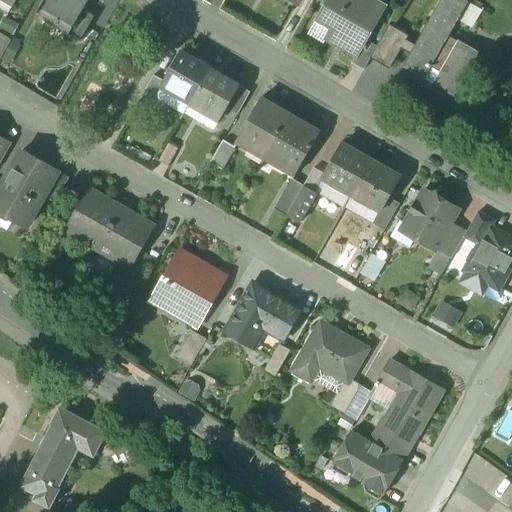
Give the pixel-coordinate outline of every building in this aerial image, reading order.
[(53,0),(54,0),(53,0),(50,0),(40,19),(69,36),(83,14),(89,3),(83,0),(53,0)] [(386,9),(370,0),(329,0),(320,17),(334,25),(326,38),(328,39),(345,49),(344,50),(356,57),(358,58),(367,43),(386,9)] [(462,0),(443,0),(405,68),(455,96),(479,54),(449,36),(468,3),(462,0)] [(94,21),(83,14),(69,36),(81,43),(94,21)] [(320,17),(309,34),(325,45),(328,39),(326,38),(334,25),(320,17)] [(13,37),(20,24),(7,18),(1,31),(13,37)] [(377,48),(371,59),(390,70),(409,37),(389,26),(377,48)] [(0,60),(11,41),(0,34),(0,60)] [(367,43),(358,58),(356,57),(352,65),(364,71),(371,59),(377,48),(367,43)] [(164,82),(161,87),(162,88),(190,104),(210,71),(181,54),(164,82)] [(240,88),(210,71),(190,104),(190,105),(219,122),(227,109),(240,88)] [(164,82),(154,77),(141,99),(152,106),(162,88),(161,87),(164,82)] [(250,94),(240,88),(227,109),(238,115),(250,94)] [(261,100),(237,142),(266,159),(290,116),(275,107),(273,109),(262,103),(263,101),(261,100)] [(321,134),(290,116),(266,159),(296,178),(321,134)] [(0,139),(0,164),(10,146),(0,139)] [(223,141),(210,164),(222,171),(235,148),(223,141)] [(178,150),(168,144),(158,162),(168,167),(178,150)] [(342,146),(323,178),(352,195),(370,162),(342,146)] [(0,188),(0,212),(27,228),(45,196),(58,172),(21,151),(0,188)] [(370,162),(352,195),(380,211),(382,212),(389,199),(400,180),(370,162)] [(58,172),(45,196),(55,202),(69,178),(58,172)] [(304,187),(292,180),(276,209),(287,216),(304,187)] [(316,194),(304,187),(287,216),(287,217),(299,224),(316,194)] [(121,209),(87,190),(64,231),(97,250),(121,209)] [(456,211),(438,200),(436,194),(429,195),(425,193),(418,205),(415,203),(409,213),(413,215),(406,226),(418,233),(416,238),(434,249),(435,247),(448,225),(456,211)] [(389,199),(382,212),(380,211),(373,225),(384,231),(399,205),(389,199)] [(155,228),(121,209),(97,250),(131,269),(155,228)] [(494,223),(477,214),(465,235),(464,236),(481,246),(489,230),(490,230),(494,223)] [(465,235),(448,225),(435,247),(452,257),(464,236),(465,235)] [(481,246),(479,250),(474,251),(469,260),(470,266),(477,270),(479,277),(498,288),(511,261),(511,242),(490,230),(489,230),(481,246)] [(204,265),(180,251),(151,299),(197,326),(226,278),(213,270),(213,271),(204,266),(204,265)] [(477,270),(470,266),(469,260),(460,276),(475,286),(479,277),(477,270)] [(253,283),(225,332),(249,345),(259,326),(284,340),(300,311),(253,283)] [(456,317),(445,311),(439,322),(450,328),(456,317)] [(368,351),(320,323),(292,370),(311,381),(321,365),(347,380),(351,382),(351,380),(368,351)] [(190,330),(175,357),(191,366),(206,339),(190,330)] [(280,344),(264,371),(276,377),(291,351),(280,344)] [(442,393),(390,363),(379,382),(399,394),(386,416),(418,434),(442,393)] [(351,382),(347,380),(331,406),(345,414),(361,386),(351,380),(351,382)] [(60,409),(52,425),(53,426),(27,475),(29,476),(24,487),(21,485),(20,487),(37,496),(34,500),(50,509),(61,489),(59,488),(79,450),(94,457),(107,433),(60,409)] [(418,434),(386,416),(377,433),(378,434),(372,444),(402,461),(418,434)] [(372,444),(352,432),(335,463),(353,473),(352,475),(365,483),(365,484),(384,495),(403,462),(402,461),(372,444)]
